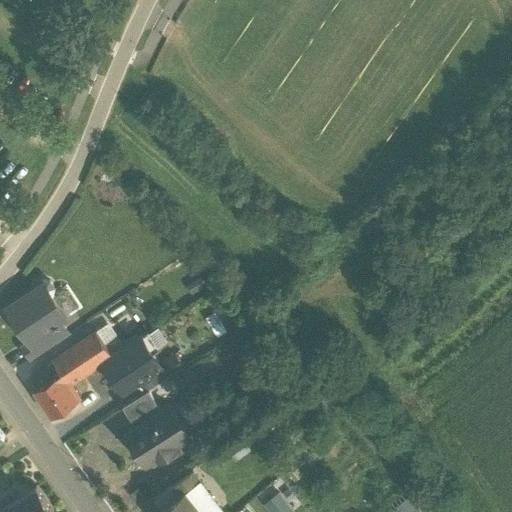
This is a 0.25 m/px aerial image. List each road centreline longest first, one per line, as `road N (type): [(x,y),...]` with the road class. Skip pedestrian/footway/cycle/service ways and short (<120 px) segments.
road 1 (unclassified): [(0,276),(78,159),(149,0)]
road 2 (residential): [(95,511),(0,374)]
